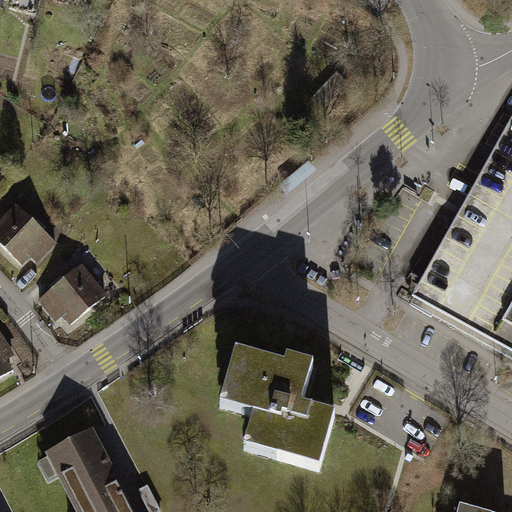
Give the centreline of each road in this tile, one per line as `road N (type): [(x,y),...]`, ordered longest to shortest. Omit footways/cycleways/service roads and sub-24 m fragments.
road 1 (residential): [(243,259),(511,422)]
road 2 (tertiary): [(456,83),(243,259)]
road 3 (tertiary): [(243,259),(71,378)]
